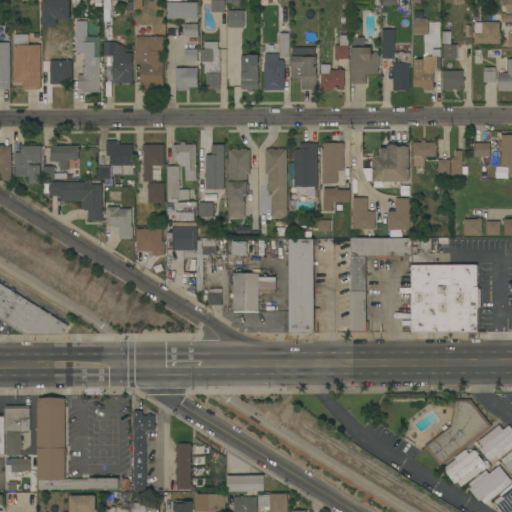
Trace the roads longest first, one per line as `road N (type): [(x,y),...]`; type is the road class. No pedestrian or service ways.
road 1 (residential): [(0,117),(511,115)]
road 2 (residential): [(267,365),(0,197)]
road 3 (secondary): [(200,365),(511,365)]
road 4 (residential): [(149,366),(164,393),(354,511)]
